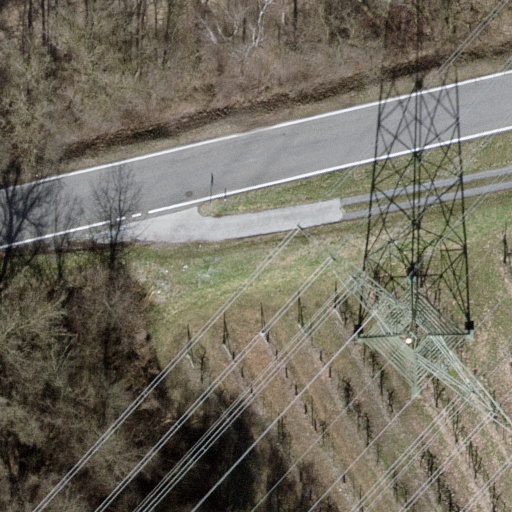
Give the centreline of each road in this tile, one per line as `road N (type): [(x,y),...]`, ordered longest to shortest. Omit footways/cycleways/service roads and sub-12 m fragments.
road 1 (tertiary): [(511,97),(0,217)]
road 2 (track): [(110,191),(118,212),(160,229),(511,177)]
